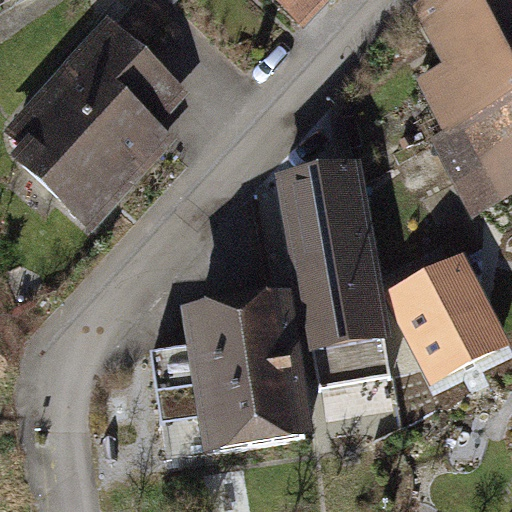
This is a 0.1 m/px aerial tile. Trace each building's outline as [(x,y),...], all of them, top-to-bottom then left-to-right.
[(0,0),(0,38),(64,0),(0,0)] [(275,0),(318,37),(350,0),(275,0)] [(511,196),(511,0),(453,0),(434,19),(462,70),(428,88),(459,145),(441,155),(482,215),(511,196)] [(117,22),(6,139),(104,231),(185,145),(172,134),(202,102),(117,22)] [(361,174),(288,187),(323,388),(397,375),(361,174)] [(404,299),(450,386),(511,353),(511,331),(476,262),(404,299)] [(308,440),(288,303),(195,317),(201,353),(159,359),(174,460),(308,440)]
